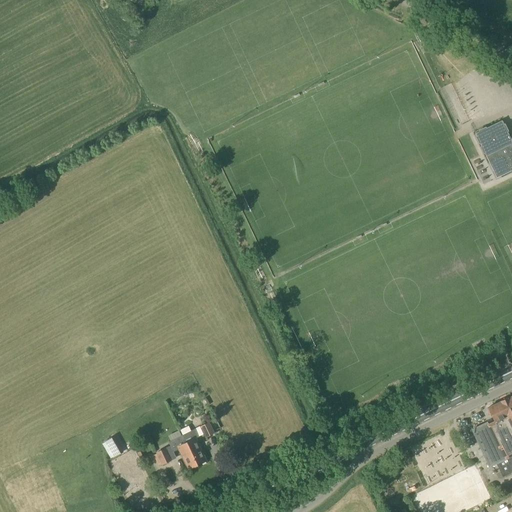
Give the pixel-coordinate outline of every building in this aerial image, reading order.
[(511,141),(502,121),(475,134),(490,164),(494,162),(501,176),(511,171),(511,141)] [(511,396),(507,399),(500,402),(501,402),(488,408),(494,422),(487,425),(486,423),(471,430),(489,467),(496,464),(502,477),(511,472),(511,396)] [(199,427),(203,435),(204,438),(214,433),(212,429),(209,422),(199,427)] [(198,437),(203,435),(199,427),(194,429),(168,442),(170,446),(165,448),(171,461),(176,458),(173,452),(178,449),(188,470),(206,461),(195,438),(198,437)] [(113,459),(123,452),(114,436),(103,443),(113,459)] [(155,453),(156,454),(161,465),(161,466),(171,461),(165,448),(155,453)]
